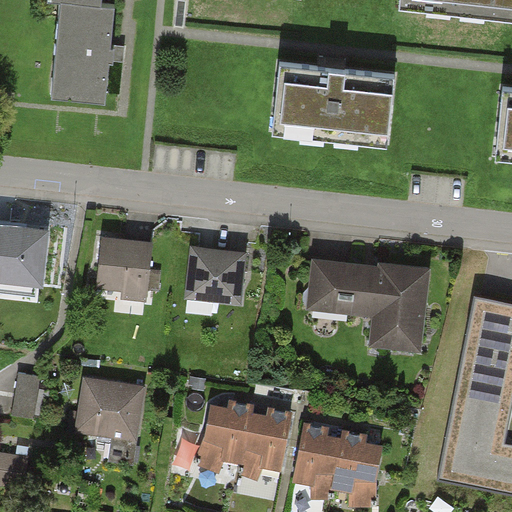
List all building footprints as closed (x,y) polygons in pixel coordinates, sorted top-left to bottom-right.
[(106,0),(53,0),(53,9),(66,10),(59,105),(112,109),(119,15),(106,14),(106,0)] [(511,0),(399,0),(511,9),(511,0)] [(385,138),(391,79),(271,69),(266,128),(385,138)] [(511,152),(511,92),(497,91),(492,151),(511,152)] [(50,226),(0,221),(0,282),(45,286),(50,226)] [(149,246),(105,242),(101,287),(145,291),(149,246)] [(243,256),(194,252),(189,299),(238,303),(243,256)] [(428,275),(315,265),(311,309),(376,315),(374,345),(421,349),(428,275)] [(511,303),(475,296),(437,480),(511,495),(511,456),(498,454),(511,385),(511,303)] [(40,375),(19,372),(12,413),(33,417),(40,375)] [(142,392),(84,383),(77,429),(114,434),(111,457),(132,460),(142,392)] [(282,471),(291,424),(213,410),(204,456),(282,471)] [(375,496),(384,448),(306,434),(297,482),(375,496)] [(27,458),(0,453),(0,485),(22,489),(27,458)]
